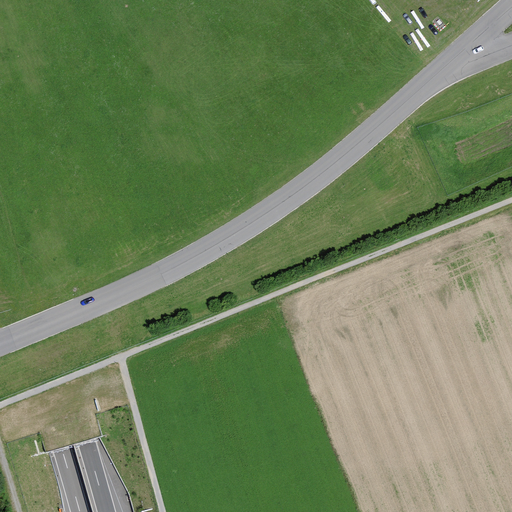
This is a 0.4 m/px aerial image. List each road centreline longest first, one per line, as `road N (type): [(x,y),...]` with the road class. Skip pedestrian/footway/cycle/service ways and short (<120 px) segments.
road 1 (unclassified): [(0,345),(181,265),(275,209),(511,10)]
road 2 (track): [(511,200),(121,359)]
road 3 (motorway): [(106,511),(0,158)]
road 4 (motorway): [(0,254),(79,511)]
road 5 (track): [(121,359),(163,511)]
road 6 (track): [(121,359),(0,408)]
